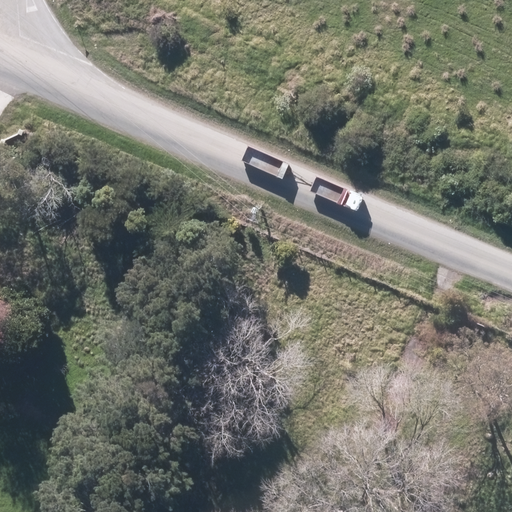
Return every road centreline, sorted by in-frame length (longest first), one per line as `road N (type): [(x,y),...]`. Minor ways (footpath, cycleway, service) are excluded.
road 1 (residential): [(1,44),(511,258)]
road 2 (track): [(412,511),(400,462),(401,407),(465,239)]
